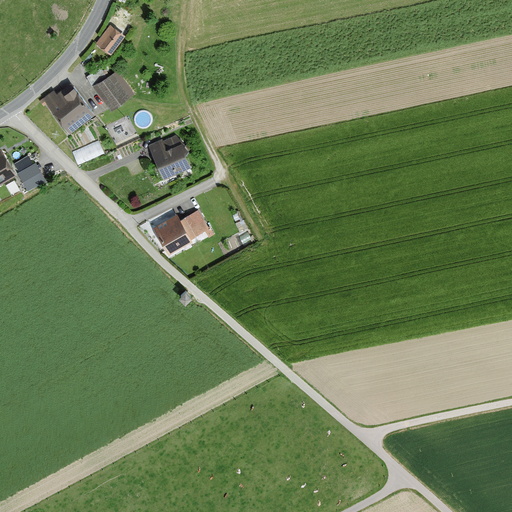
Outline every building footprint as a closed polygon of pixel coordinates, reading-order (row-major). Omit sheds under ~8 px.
[(109,26),(96,44),(111,55),(124,37),(109,26)] [(113,74),(109,77),(104,69),(86,79),(91,88),(93,87),(111,113),(131,99),(113,74)] [(57,95),(53,91),(42,100),(70,135),(94,116),(70,85),(57,95)] [(77,162),(106,149),(100,136),(71,149),(77,162)] [(163,142),(162,140),(149,145),(164,180),(192,167),(178,136),(163,142)] [(0,185),(17,176),(3,150),(0,151),(0,185)] [(36,163),(17,173),(27,191),(46,181),(36,163)] [(207,229),(198,212),(181,221),(178,216),(154,228),(169,255),(194,241),(193,240),(205,233),(208,238),(213,235),(209,228),(207,229)] [(192,298),(186,292),(180,298),(187,304),(192,298)]
